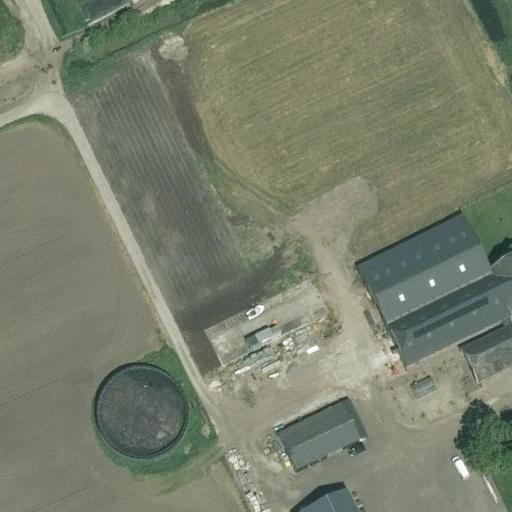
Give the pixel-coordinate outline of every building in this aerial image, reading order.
[(499,324),(503,332),(460,353),(476,386),(511,369),(511,331),(510,328),(509,328),(506,321),(511,318),(511,264),(489,276),(462,219),(356,271),(404,370),(499,324)] [(220,329),(232,353),(243,348),(231,323),(220,329)] [(128,441),(196,420),(176,357),(108,378),(128,441)] [(358,444),(340,407),(276,438),(294,475),(358,444)] [(508,439),(511,436),(511,417),(500,423),(508,439)] [(458,511),(432,448),(407,458),(429,511),(458,511)] [(353,511),(346,495),(310,511),(353,511)] [(495,511),(491,499),(472,506),(474,511),(495,511)]
